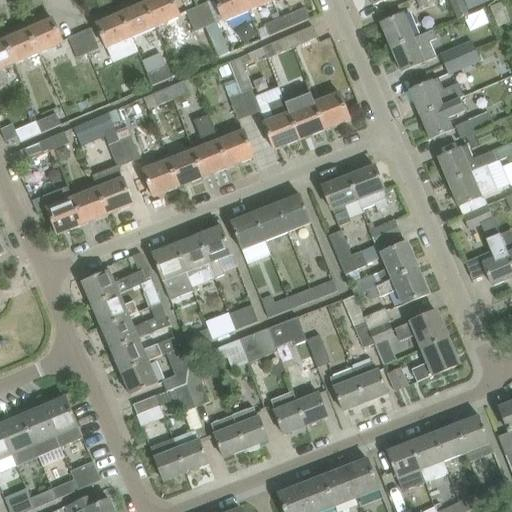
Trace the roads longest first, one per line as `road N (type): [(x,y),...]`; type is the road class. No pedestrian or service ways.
road 1 (residential): [(42,268),(395,135)]
road 2 (residential): [(499,380),(395,135)]
road 3 (residential): [(254,481),(499,380)]
road 4 (residential): [(149,511),(77,353)]
road 5 (residential): [(395,135),(336,0)]
